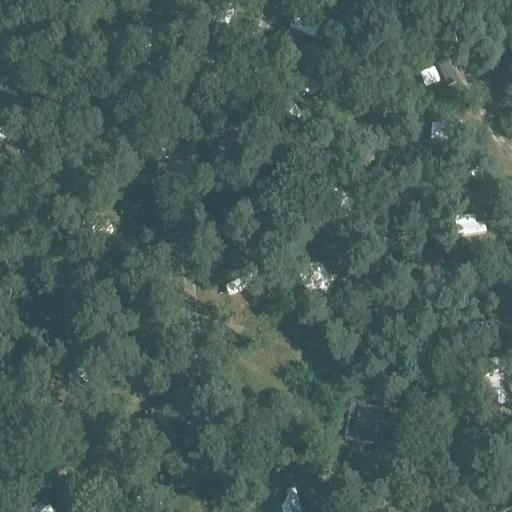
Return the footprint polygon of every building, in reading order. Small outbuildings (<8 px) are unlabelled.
[(345,116),(374,92),(359,75),(330,99),(345,116)] [(276,204),(248,230),(264,246),(292,221),(276,204)] [(363,294),(352,276),(332,287),(343,305),(363,294)] [(349,406),(344,442),(376,446),(381,411),(349,406)] [(117,482),(143,454),(126,439),(100,466),(117,482)]
